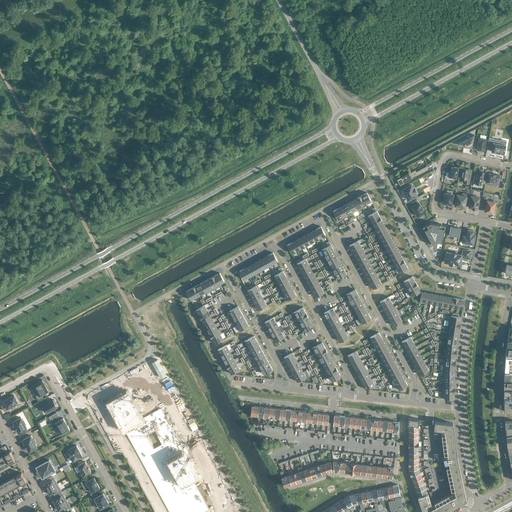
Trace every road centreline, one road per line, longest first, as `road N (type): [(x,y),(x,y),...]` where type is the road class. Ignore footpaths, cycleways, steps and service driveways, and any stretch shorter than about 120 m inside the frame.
road 1 (secondary): [(0,322),(338,136)]
road 2 (secondary): [(333,126),(0,308)]
road 3 (residential): [(0,390),(47,370),(126,511)]
road 4 (residential): [(411,403),(414,381),(325,218)]
road 5 (residential): [(508,292),(496,405),(510,489)]
road 6 (secondary): [(511,28),(356,112)]
road 7 (residential): [(511,166),(453,154),(443,160),(435,209),(487,222)]
road 8 (residential): [(345,396),(347,375),(276,245)]
road 9 (secondary): [(363,124),(511,42)]
road 10 (unclassified): [(474,285),(427,271),(371,167)]
road 11 (residential): [(227,271),(279,366),(276,388)]
road 12 (residential): [(462,408),(474,285)]
